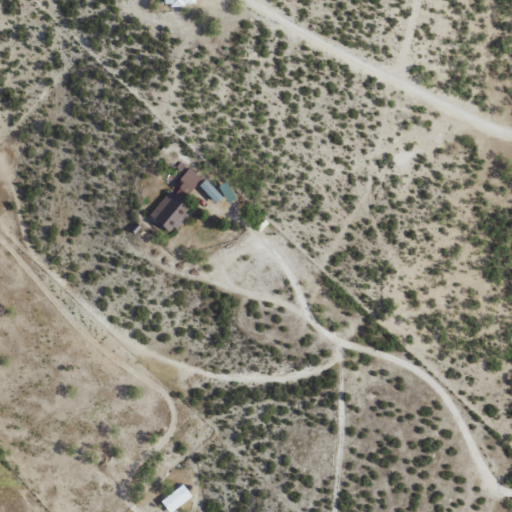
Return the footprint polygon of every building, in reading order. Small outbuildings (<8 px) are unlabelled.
[(182,200),(202,178),(190,167),(174,185),(183,193),(179,197),(182,200)] [(216,203),(223,197),(206,179),(199,186),(216,203)] [(227,203),(236,198),(227,181),(218,186),(227,203)] [(191,209),(169,191),(149,216),(171,233),(191,209)] [(170,511),(192,497),(184,485),(161,501),(168,511),(170,511)]
